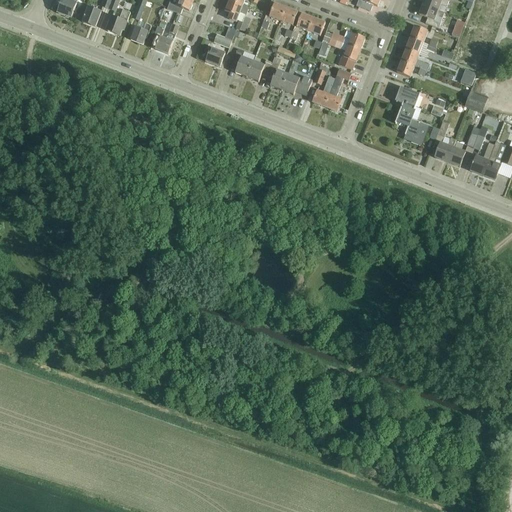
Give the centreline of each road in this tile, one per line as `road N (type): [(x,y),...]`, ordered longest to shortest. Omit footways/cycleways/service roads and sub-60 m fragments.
road 1 (tertiary): [(511,214),(343,150)]
road 2 (tertiary): [(343,150),(177,84)]
road 3 (tertiary): [(177,84),(32,27)]
road 4 (residential): [(343,150),(388,30)]
